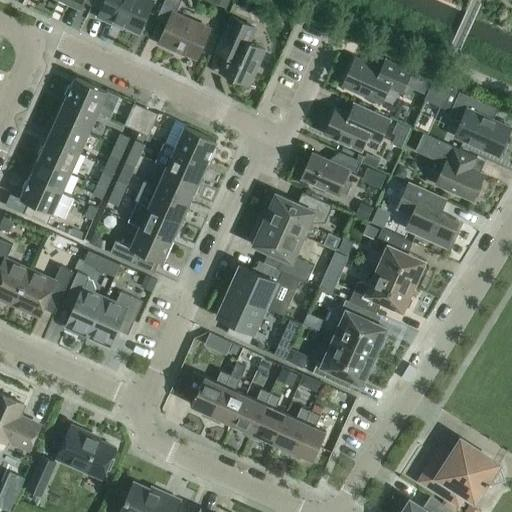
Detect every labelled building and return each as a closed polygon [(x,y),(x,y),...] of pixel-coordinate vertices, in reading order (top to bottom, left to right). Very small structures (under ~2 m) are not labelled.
[(93,0),(93,1),(103,5),(98,16),(113,23),(114,20),(123,24),(123,25),(139,32),(147,14),(153,0),(93,0)] [(197,58),(205,40),(210,28),(175,13),(180,0),(163,0),(156,18),(167,23),(158,43),(172,50),(173,47),(197,58)] [(248,84),(264,48),(248,41),(255,27),(231,16),(216,51),(227,56),(220,71),(248,84)] [(381,68),(355,56),(343,84),(381,102),(391,79),(404,85),(411,69),(386,58),(381,68)] [(107,90),(76,76),(73,82),(70,81),(63,96),(97,112),(107,90)] [(440,109),(442,103),(450,86),(433,79),(425,96),(423,102),(440,109)] [(498,154),(500,152),(504,151),(508,143),(505,139),(511,127),(484,115),(489,104),(459,90),(448,115),(461,121),(455,135),(498,154)] [(97,112),(63,96),(63,97),(65,98),(63,103),(61,102),(54,116),(88,131),(97,112)] [(136,129),(146,108),(134,102),(124,124),(136,129)] [(327,119),(324,127),(326,130),(324,133),(361,149),(367,135),(379,141),(389,118),(381,115),(363,107),(354,103),(350,114),(336,107),(330,119),(327,119)] [(148,135),(158,113),(146,108),(136,129),(148,135)] [(79,151),(88,131),(54,116),(48,130),(51,132),(48,137),(79,151)] [(174,120),(164,142),(175,147),(209,162),(216,147),(214,145),(216,139),(185,125),(174,120)] [(477,196),(482,185),(479,184),(484,173),(471,168),(476,156),(458,148),(423,131),(415,150),(445,163),(436,183),(454,192),(472,200),(474,195),(477,196)] [(125,148),(130,137),(120,132),(115,143),(125,148)] [(79,151),(48,137),(46,142),(43,141),(37,156),(70,171),(79,151)] [(140,154),(145,144),(135,139),(130,150),(140,154)] [(125,148),(115,143),(110,154),(120,159),(125,148)] [(208,163),(209,162),(175,147),(167,167),(200,182),(207,167),(204,166),(206,162),(208,163)] [(140,154),(130,150),(125,161),(135,165),(140,154)] [(356,172),(361,160),(357,158),(339,150),(334,161),(312,152),(301,177),(319,185),(338,194),(339,191),(346,195),(351,183),(344,179),(349,168),(356,172)] [(61,190),(70,171),(37,156),(30,170),(33,171),(31,176),(28,174),(28,175),(61,190)] [(139,181),(155,185),(159,172),(144,167),(139,181)] [(194,196),(200,182),(167,167),(158,186),(189,200),(191,195),(194,196)] [(102,172),(97,183),(107,187),(112,176),(102,172)] [(73,195),(61,190),(28,175),(21,191),(24,192),(21,198),(29,202),(24,213),(47,223),(52,212),(63,217),(73,195)] [(117,178),(112,189),(122,194),(127,183),(117,178)] [(406,227),(428,237),(446,245),(458,219),(439,211),(445,198),(408,182),(407,185),(403,185),(400,187),(397,194),(399,197),(401,198),(397,207),(412,213),(406,227)] [(102,198),(107,187),(97,183),(93,194),(102,198)] [(183,221),(189,207),(186,206),(189,200),(158,186),(149,206),(183,221)] [(117,205),(122,194),(112,189),(108,200),(117,205)] [(333,205),(320,199),(302,191),(297,202),(276,192),(276,193),(273,192),(266,207),(269,208),(265,218),(303,236),(309,223),(325,221),(333,205)] [(138,201),(129,221),(140,226),(174,241),(174,240),(171,239),(174,234),(176,235),(183,221),(149,206),(138,201)] [(0,228),(8,232),(15,216),(5,212),(0,222),(0,228)] [(303,236),(265,218),(260,228),(257,227),(250,242),(253,243),(282,256),(277,267),(282,270),(307,281),(314,264),(294,255),(303,236)] [(167,256),(174,241),(140,226),(131,247),(116,240),(110,252),(125,259),(148,269),(153,258),(161,261),(164,255),(167,256)] [(414,285),(419,276),(423,275),(426,267),(424,263),(426,260),(408,252),(413,241),(381,227),(372,247),(383,252),(376,268),(414,285)] [(0,297),(14,303),(30,269),(6,258),(13,243),(0,237),(0,297)] [(324,278),(321,284),(330,288),(333,289),(336,283),(347,257),(335,251),(324,278)] [(265,306),(282,270),(277,267),(259,260),(254,270),(240,264),(229,290),(265,306)] [(59,301),(73,270),(60,265),(54,279),(30,269),(14,303),(39,315),(48,296),(59,301)] [(414,285),(376,268),(369,284),(362,281),(357,282),(349,300),(373,310),(372,311),(376,312),(381,301),(403,311),(405,308),(409,306),(412,299),(410,295),(414,285)] [(89,333),(105,297),(94,292),(95,289),(92,281),(88,279),(89,276),(77,271),(67,293),(78,298),(65,326),(78,332),(80,329),(89,333)] [(133,322),(143,301),(120,290),(116,301),(105,297),(89,333),(98,337),(96,340),(109,346),(122,318),(133,322)] [(249,342),(265,306),(229,290),(217,315),(230,321),(225,332),(249,342)] [(373,355),(379,343),(383,341),(386,334),(385,329),(386,327),(368,320),(372,311),(373,310),(349,300),(345,298),(329,334),(334,336),(333,337),(373,355)] [(300,351),(314,314),(302,309),(288,346),(300,351)] [(368,366),(373,355),(333,337),(321,363),(317,361),(312,371),(340,384),(344,374),(361,382),(362,380),(366,378),(370,370),(368,366)] [(240,378),(246,367),(236,362),(231,374),(230,374),(211,418),(220,422),(222,418),(233,423),(245,394),(235,389),(240,378)] [(211,418),(230,374),(221,370),(216,381),(192,370),(181,394),(194,400),(192,404),(203,410),(202,414),(211,418)] [(251,436),(270,392),(261,388),(256,399),(245,394),(233,423),(244,428),(242,432),(251,436)] [(29,448),(40,425),(18,415),(24,403),(0,392),(0,438),(6,441),(8,439),(29,448)] [(273,441),(286,412),(275,407),(280,396),(270,392),(251,436),(260,440),(262,436),(273,441)] [(291,454),(311,410),(301,406),(296,417),(286,412),(273,441),(284,446),(282,450),(291,454)] [(313,459),(326,430),(315,425),(320,415),(311,410),(291,454),(300,458),(302,454),(313,459)] [(102,477),(116,447),(89,435),(90,433),(71,424),(57,456),(102,477)] [(498,462),(461,439),(447,461),(437,455),(421,479),(458,503),(464,493),(475,499),(485,483),(488,484),(489,482),(492,483),(504,479),(499,467),(497,465),(498,462)] [(40,494),(46,479),(54,461),(41,455),(27,488),(40,494)] [(162,494),(133,482),(119,511),(173,511),(180,499),(163,491),(162,494)] [(456,511),(430,495),(421,508),(411,502),(404,511),(456,511)]
